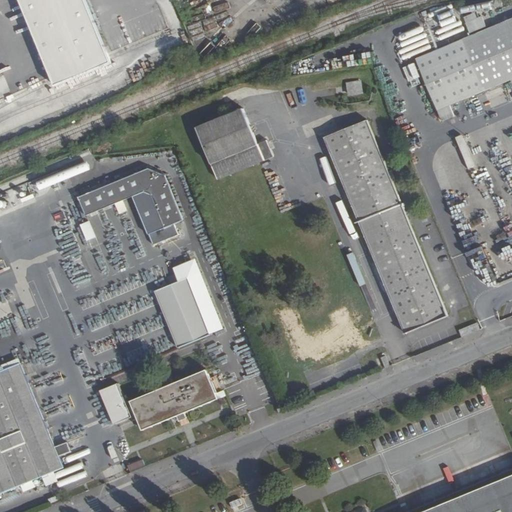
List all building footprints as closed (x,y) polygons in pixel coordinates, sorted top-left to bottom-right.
[(19,0),(56,88),(112,65),(85,0),(19,0)] [(438,108),(483,89),(511,77),(511,17),(462,39),(416,57),(438,108)] [(347,81),(350,94),(361,92),(359,80),(347,81)] [(440,120),(453,116),(450,106),(436,110),(440,120)] [(242,110),(196,129),(210,164),(257,146),(242,110)] [(322,134),(403,333),(446,316),(367,120),(340,130),(340,128),(322,134)] [(268,159),(275,158),(271,141),(264,142),(268,159)] [(149,167),(79,196),(86,215),(144,191),(152,195),(165,227),(184,219),(165,174),(149,167)] [(452,199),(445,202),(452,219),(459,216),(452,199)] [(118,205),(121,213),(129,211),(126,203),(118,205)] [(94,221),(84,224),(89,240),(98,238),(94,221)] [(471,261),(484,259),(483,248),(469,250),(471,261)] [(191,277),(157,291),(179,347),(213,334),(191,277)] [(283,316),(299,358),(313,352),(315,357),(351,343),(348,338),(355,335),(346,311),(332,316),(336,327),(305,340),(294,312),(283,316)] [(477,323),(458,331),(461,337),(480,329),(477,323)] [(348,338),(351,343),(358,340),(355,335),(348,338)] [(380,358),(384,368),(389,366),(385,356),(380,358)] [(0,492),(64,466),(22,363),(0,370),(0,492)] [(208,368),(131,399),(133,405),(128,407),(118,382),(100,389),(114,424),(132,417),(133,420),(138,418),(143,429),(220,397),(208,368)] [(71,443),(59,447),(63,456),(74,452),(71,443)] [(131,464),(132,469),(146,467),(145,461),(131,464)] [(511,511),(511,476),(424,511),(511,511)]
